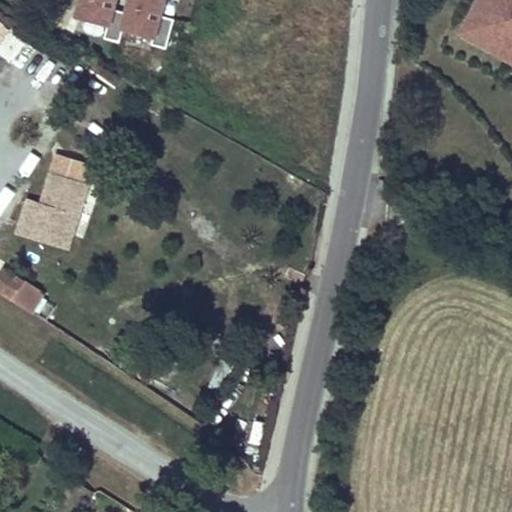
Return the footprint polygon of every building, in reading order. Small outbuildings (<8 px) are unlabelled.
[(115,0),(80,0),(76,15),(108,23),(104,36),(119,40),(123,27),(122,27),(126,10),(113,7),(115,0)] [(174,17),(160,14),(163,0),(129,0),(126,10),(122,27),(123,27),(153,35),(151,43),(166,47),(174,17)] [(511,0),(479,0),(462,32),(481,42),(478,48),(490,54),(511,66),(511,0)] [(0,25),(0,46),(10,33),(0,25)] [(481,42),(462,32),(457,41),(487,58),(490,54),(478,48),(481,42)] [(89,164),(56,154),(41,204),(27,200),(17,235),(67,251),(87,185),(83,183),(89,164)] [(0,206),(10,191),(0,185),(0,206)] [(4,270),(0,275),(0,291),(33,314),(44,297),(4,270)]
